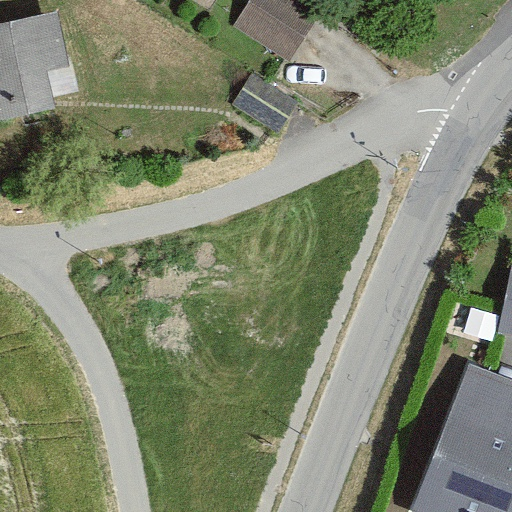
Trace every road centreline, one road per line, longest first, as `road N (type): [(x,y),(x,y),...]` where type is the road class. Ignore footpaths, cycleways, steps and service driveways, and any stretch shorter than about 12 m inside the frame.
road 1 (unclassified): [(7,243),(127,226),(256,188),(439,99),(480,95)]
road 2 (tertiary): [(316,511),(480,95)]
road 3 (unclassified): [(7,243),(64,302),(108,392),(134,511)]
